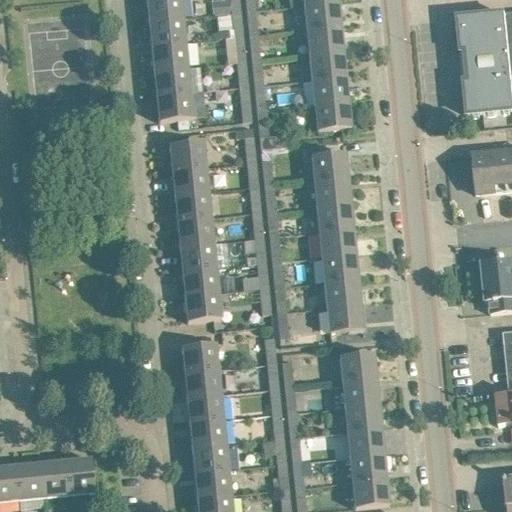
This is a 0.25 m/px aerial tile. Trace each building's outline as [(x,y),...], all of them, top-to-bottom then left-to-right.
[(180,0),(146,0),(148,24),(182,21),(180,0)] [(238,0),(229,0),(229,2),(211,4),(212,17),(230,16),(240,15),(238,0)] [(244,0),(246,14),(256,13),(254,0),(244,0)] [(302,0),(304,9),(338,5),(337,0),(302,0)] [(338,5),(304,9),(306,34),(340,30),(338,5)] [(248,40),(258,39),(256,13),(246,14),(248,40)] [(233,41),(243,40),(240,15),(230,16),(233,41)] [(511,113),(511,82),(505,16),(502,15),(494,15),(492,17),(486,18),(484,16),(478,17),(477,19),(471,19),(469,18),(463,18),(461,20),(457,21),(458,25),(456,28),(457,33),(459,35),(459,41),(458,43),(458,49),(460,50),(461,55),(466,54),(467,61),(462,61),(464,78),(468,77),(469,84),(464,84),(464,89),(463,91),(463,97),(465,98),(466,104),(464,106),(465,112),(467,114),(467,118),(471,118),(473,120),(479,119),(481,117),(486,116),(488,118),(494,117),(496,115),(502,115),(504,116),(509,116),(511,114),(511,113)] [(182,21),(148,24),(151,49),(185,46),(182,21)] [(340,30),(306,34),(309,59),(343,56),(340,30)] [(251,65),(261,64),(258,39),(248,40),(251,65)] [(236,67),(246,66),(243,40),(233,41),(236,67)] [(187,71),(185,46),(151,49),(154,75),(187,71)] [(345,81),(343,56),(309,59),(311,84),(345,81)] [(253,90),(263,89),(261,64),(251,65),(253,90)] [(238,92),(248,91),(246,66),(236,67),(238,92)] [(154,75),(156,100),(190,97),(187,71),(154,75)] [(348,106),(345,81),(311,84),(314,110),(348,106)] [(256,116),(266,115),(263,89),(253,90),(256,116)] [(248,91),(238,92),(242,125),(252,124),(248,91)] [(190,97),(156,100),(159,125),(177,124),(179,123),(192,122),(193,122),(193,120),(190,97)] [(317,135),(330,134),(350,132),(348,106),(314,110),(317,135)] [(266,115),(256,116),(258,140),(259,140),(260,153),(286,151),(285,137),(284,138),(268,139),(267,127),(266,115)] [(235,133),(236,141),(243,140),(246,166),(256,165),(253,132),(235,133)] [(169,148),(172,174),(204,171),(202,145),(169,148)] [(511,194),(511,153),(471,158),(475,198),(511,194)] [(345,156),(325,158),(311,160),(314,185),(347,182),(345,156)] [(263,190),(273,189),(271,163),(261,164),(263,190)] [(248,192),(259,191),(256,165),(246,166),(248,192)] [(172,174),(174,199),(207,196),(204,171),(172,174)] [(314,185),(316,210),(350,207),(347,182),(314,185)] [(273,189),(263,190),(266,215),(276,214),(273,189)] [(251,217),(261,216),(259,191),(248,192),(251,217)] [(174,199),(177,224),(209,221),(207,196),(174,199)] [(350,207),(316,210),(319,236),(352,232),(350,207)] [(276,214),(266,215),(268,241),(278,240),(276,214)] [(261,216),(251,217),(253,241),(254,242),(264,241),(261,216)] [(177,224),(179,250),(212,246),(209,221),(177,224)] [(352,232),(319,236),(321,261),(355,258),(352,232)] [(271,266),(281,265),(278,240),(268,241),(271,266)] [(264,241),(254,242),(255,255),(256,268),(266,267),(264,241)] [(212,246),(179,250),(182,275),(214,272),(212,246)] [(358,283),(355,258),(321,261),(324,286),(358,283)] [(511,315),(511,263),(481,267),(485,305),(489,305),(490,317),(511,315)] [(281,265),(271,266),(273,291),(283,290),(281,265)] [(259,293),(269,292),(266,267),(256,268),(259,293)] [(217,297),(214,272),(182,275),(184,300),(217,297)] [(358,283),(324,286),(326,311),(360,308),(358,283)] [(276,317),(286,316),(283,290),(273,291),(276,317)] [(271,317),(269,292),(259,293),(261,318),(271,317)] [(219,322),(217,297),(184,300),(187,326),(219,322)] [(360,308),(326,311),(329,337),(363,333),(360,308)] [(286,316),(276,317),(278,342),(289,341),(286,316)] [(266,368),(276,366),(273,340),(263,342),(266,368)] [(215,347),(201,348),(181,350),(184,376),(218,372),(215,347)] [(373,357),(353,359),(339,360),(342,385),(375,382),(373,357)] [(284,391),(294,390),(291,365),(281,365),(284,391)] [(276,366),(266,368),(267,372),(269,393),(279,392),(276,366)] [(218,372),(184,376),(186,401),(220,398),(218,372)] [(342,385),(344,411),(378,407),(375,382),(342,385)] [(286,417),(296,416),(294,390),(284,391),(286,417)] [(271,418),(281,417),(279,392),(269,393),(271,418)] [(511,396),(495,398),(499,429),(511,427),(511,396)] [(223,423),(220,398),(186,401),(189,426),(223,423)] [(378,407),(344,411),(347,436),(381,433),(378,407)] [(296,416),(286,417),(289,442),(299,441),(296,416)] [(281,417),(271,418),(274,443),(284,442),(281,417)] [(225,448),(223,423),(189,426),(192,452),(225,448)] [(383,458),(381,433),(347,436),(349,461),(383,458)] [(299,441),(289,442),(291,467),(301,466),(301,465),(299,441)] [(284,442),(274,443),(276,469),(286,468),(284,442)] [(225,448),(192,452),(194,477),(228,474),(225,448)] [(383,458),(349,461),(352,487),(386,483),(383,458)] [(69,498),(94,496),(91,462),(65,464),(69,498)] [(69,498),(65,464),(40,467),(43,501),(69,498)] [(301,466),(291,467),(294,493),(304,492),(302,479),(301,466)] [(43,501),(40,467),(15,470),(18,503),(43,501)] [(279,494),(289,493),(286,468),(276,469),(277,480),(271,480),(273,494),(279,493),(279,494)] [(0,471),(0,505),(18,503),(15,470),(0,471)] [(194,477),(197,502),(230,499),(228,474),(194,477)] [(511,511),(511,480),(503,481),(506,510),(507,510),(507,511),(511,511)] [(355,511),(388,509),(386,483),(352,487),(354,511),(355,511)] [(305,511),(304,492),(294,493),(295,511),(305,511)] [(290,511),(289,493),(279,494),(280,511),(290,511)] [(197,502),(197,511),(231,511),(230,499),(197,502)]
